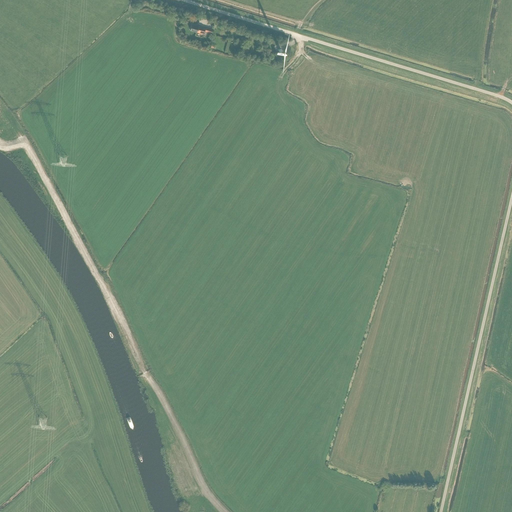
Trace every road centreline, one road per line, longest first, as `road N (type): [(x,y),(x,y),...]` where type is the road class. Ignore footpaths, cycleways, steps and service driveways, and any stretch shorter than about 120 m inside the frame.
road 1 (unclassified): [(182,0),(511,103)]
road 2 (unclassified): [(511,196),(440,511)]
